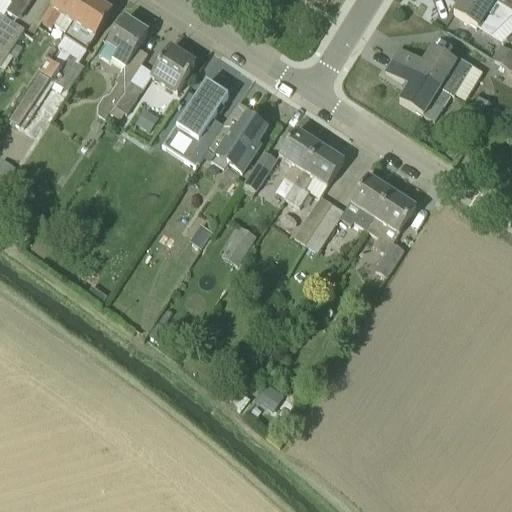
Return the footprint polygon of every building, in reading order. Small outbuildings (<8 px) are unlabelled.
[(1,0),(2,0),(11,6),(6,15),(19,23),(24,14),(33,0),(1,0)] [(72,26),(89,0),(58,0),(42,24),(52,31),(60,18),(72,26)] [(90,0),(89,0),(72,26),(64,39),(87,54),(112,14),(90,0)] [(491,40),(511,19),(511,14),(488,0),(461,0),(463,1),(453,16),(477,31),(491,40)] [(511,0),(488,0),(511,14),(511,0)] [(9,56),(25,32),(3,18),(0,22),(0,65),(7,55),(9,56)] [(114,88),(116,89),(110,98),(103,101),(98,109),(98,119),(106,124),(110,117),(130,85),(144,64),(134,58),(147,37),(124,22),(117,33),(103,54),(114,62),(110,69),(121,76),(114,88)] [(17,47),(10,57),(17,62),(24,51),(17,47)] [(171,49),(149,82),(175,98),(196,65),(171,49)] [(399,51),(393,63),(451,99),(454,101),(466,80),(453,72),(457,65),(432,50),(423,66),(399,51)] [(492,62),(511,74),(511,58),(499,50),(492,62)] [(76,67),(77,65),(71,61),(61,76),(50,69),(12,126),(24,133),(52,90),(60,95),(62,92),(69,97),(85,73),(76,67)] [(434,126),(451,99),(393,63),(385,75),(409,89),(399,104),(434,126)] [(234,90),(213,76),(182,120),(204,135),(193,152),(203,159),(228,120),(218,114),(234,90)] [(142,93),(130,85),(110,117),(120,123),(125,116),(127,118),(142,93)] [(478,100),(472,111),(486,120),(492,109),(478,100)] [(250,114),(238,106),(207,154),(216,160),(209,171),(223,180),(225,178),(224,177),(229,169),(242,177),(260,149),(257,147),(267,132),(247,119),(250,114)] [(505,132),(511,121),(492,109),(486,120),(505,132)] [(136,127),(150,136),(159,122),(145,113),(136,127)] [(294,188),(319,149),(296,134),(278,160),(292,169),(284,182),(294,188)] [(454,163),(461,153),(453,147),(446,156),(454,163)] [(300,216),(310,200),(304,197),(313,183),(327,191),(344,165),(319,149),(294,188),(283,205),(300,216)] [(256,195),(276,164),(264,156),(244,187),(256,195)] [(0,180),(6,184),(13,174),(0,166),(0,180)] [(350,230),(353,226),(365,234),(390,195),(367,180),(344,216),(331,208),(305,248),(318,257),(340,223),(350,230)] [(385,259),(375,274),(387,281),(404,255),(392,247),(416,211),(390,195),(365,234),(378,243),(373,251),(385,259)] [(305,248),(331,208),(321,201),(294,241),(305,248)] [(201,252),(212,236),(201,228),(190,245),(201,252)] [(7,241),(20,245),(22,240),(25,235),(11,230),(7,241)] [(240,232),(230,247),(246,257),(256,241),(240,232)] [(37,243),(30,254),(44,263),(51,252),(37,243)] [(170,335),(164,330),(158,326),(149,339),(161,348),(170,335)]
